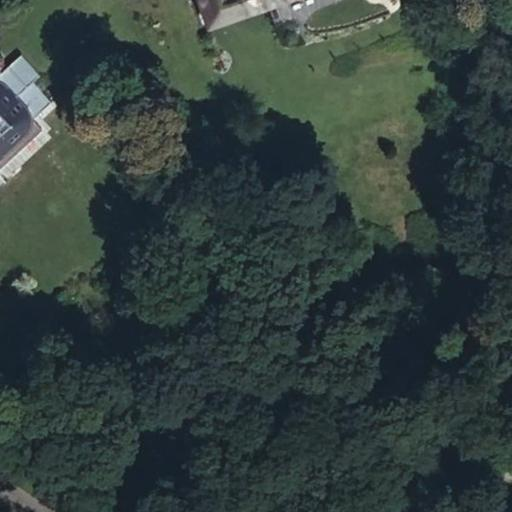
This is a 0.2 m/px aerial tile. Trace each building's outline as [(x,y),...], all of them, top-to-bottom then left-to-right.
[(203,0),(214,27),(284,0),(203,0)] [(28,95),(26,93),(5,69),(0,73),(0,94),(4,99),(13,90),(22,100),(28,95)] [(0,146),(27,124),(25,122),(13,108),(22,100),(13,90),(4,99),(0,94),(0,146)] [(25,122),(45,108),(29,90),(26,93),(28,95),(22,100),(13,108),(25,122)] [(511,463),(504,463),(502,478),(510,478),(511,478),(511,463)]
